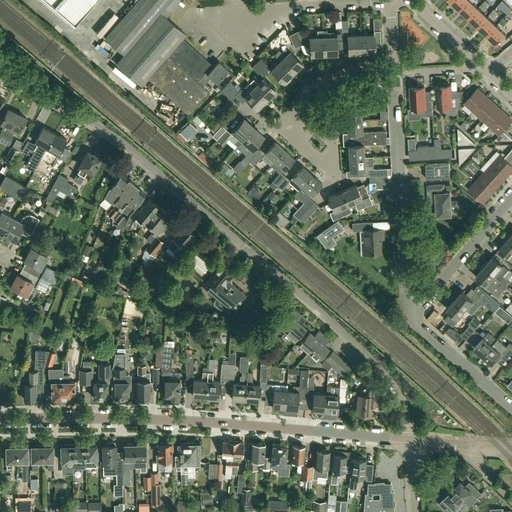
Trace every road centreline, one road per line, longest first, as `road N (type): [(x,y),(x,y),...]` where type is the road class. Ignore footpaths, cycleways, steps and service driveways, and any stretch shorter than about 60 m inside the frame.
road 1 (residential): [(410,439),(404,399),(319,312),(118,140),(0,74)]
road 2 (residential): [(410,439),(150,419),(0,419)]
road 3 (residential): [(393,75),(408,318)]
road 4 (unclassified): [(192,12),(390,2)]
road 5 (residential): [(321,153),(293,131),(291,115),(311,91),(393,58)]
road 6 (residential): [(408,318),(511,197)]
road 7 (residential): [(408,318),(511,406)]
